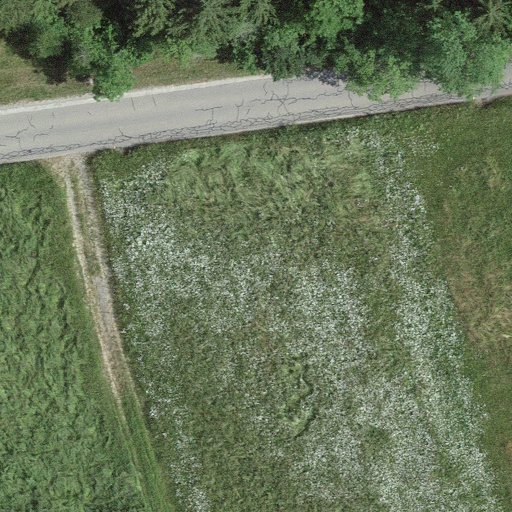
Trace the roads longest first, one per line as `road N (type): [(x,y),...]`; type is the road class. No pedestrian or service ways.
road 1 (unclassified): [(511,70),(207,102),(0,136)]
road 2 (track): [(66,123),(169,511)]
